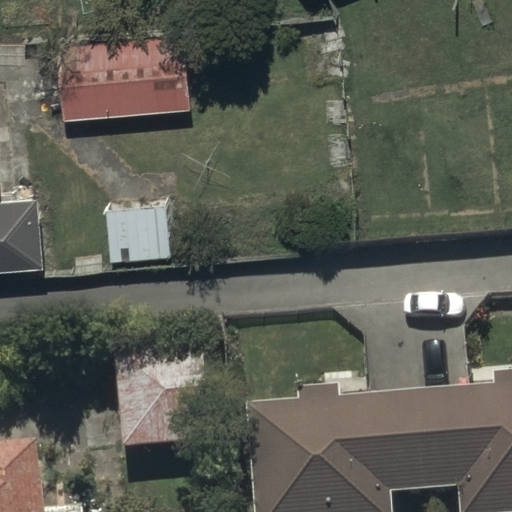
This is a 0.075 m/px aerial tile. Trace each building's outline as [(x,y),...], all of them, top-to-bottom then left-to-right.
[(64,41),(66,113),(193,109),(191,37),(64,41)] [(0,267),(47,265),(43,192),(3,195),(0,149),(0,267)] [(169,200),(109,203),(112,259),(171,256),(169,200)] [(211,452),(206,350),(123,354),(127,456),(211,452)] [(253,415),(258,511),(394,511),(394,502),(463,498),(463,511),(511,511),(511,378),(497,379),(498,396),(344,405),(343,394),(301,396),(302,412),(253,415)] [(0,511),(47,511),(42,452),(0,455),(0,511)]
